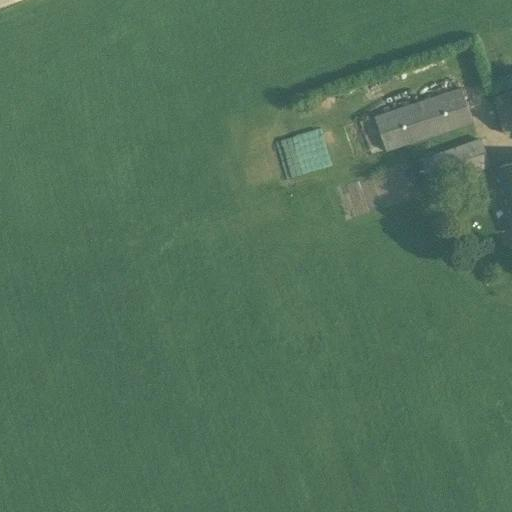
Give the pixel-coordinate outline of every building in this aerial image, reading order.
[(385,150),(472,122),(461,87),(374,115),(385,150)] [(503,135),(511,131),(511,89),(491,97),(503,135)] [(374,115),(362,119),(368,137),(379,134),(374,115)] [(432,187),(490,165),(481,137),(422,158),(432,187)] [(276,155),(242,164),(248,186),(281,177),(276,155)] [(511,161),(490,169),(511,230),(511,161)]
